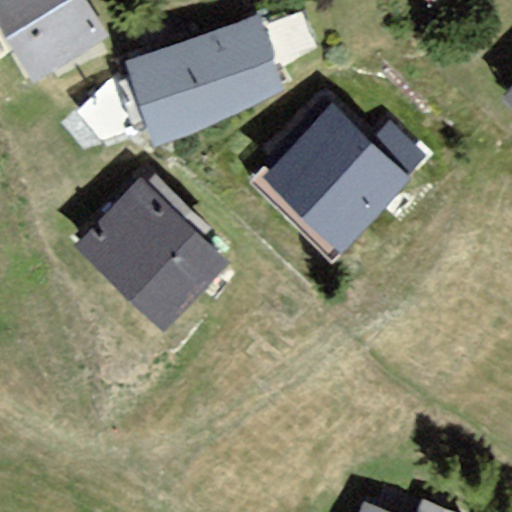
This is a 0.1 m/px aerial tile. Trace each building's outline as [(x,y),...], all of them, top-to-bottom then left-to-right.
[(100,33),(80,0),(0,0),(0,38),(23,78),(100,33)] [(142,138),(274,98),(250,21),(119,62),(142,138)] [(511,86),(496,105),(511,118),(511,86)] [(410,180),(327,101),(255,177),(338,256),(410,180)] [(217,266),(133,181),(71,243),(155,327),(217,266)]
